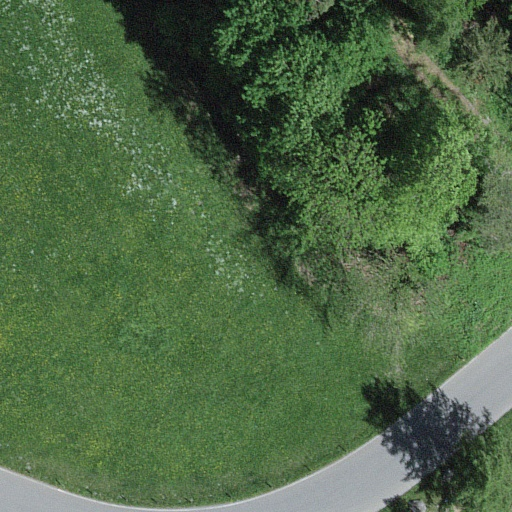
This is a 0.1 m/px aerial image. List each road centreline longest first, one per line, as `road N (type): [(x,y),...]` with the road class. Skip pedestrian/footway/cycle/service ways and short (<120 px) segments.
road 1 (tertiary): [(310,511),(442,426),(511,367)]
road 2 (track): [(376,0),(511,160)]
